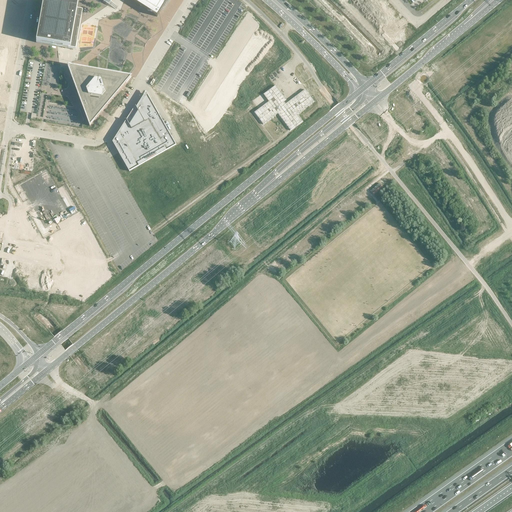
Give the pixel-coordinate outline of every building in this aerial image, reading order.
[(77,9),(78,4),(56,0),(43,0),(36,43),(76,50),(82,10),(77,9)] [(100,0),(115,9),(117,6),(111,2),(111,0),(130,0),(157,17),(167,0),(100,0)] [(131,77),(67,66),(89,126),(131,77)] [(290,131),(302,122),(297,115),(313,102),(304,90),(285,104),(283,102),(286,100),(275,86),(263,95),(268,102),(254,113),(263,125),(277,114),(290,131)] [(175,145),(147,95),(137,110),(138,112),(129,125),(126,120),(126,121),(112,142),(129,172),(139,166),(137,164),(164,148),(166,151),(175,145)] [(383,188),(380,184),(370,192),(373,195),(383,188)]
